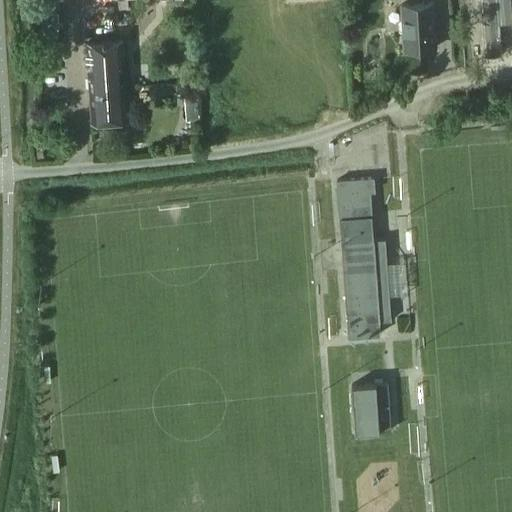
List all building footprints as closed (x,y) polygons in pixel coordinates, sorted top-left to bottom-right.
[(481,0),(485,55),(501,53),(499,22),(511,21),(509,0),(481,0)] [(402,4),(403,17),(399,20),(399,30),(404,32),(405,49),(436,47),(433,2),(402,4)] [(42,38),(56,38),(55,10),(42,11),(42,38)] [(86,42),(91,120),(128,118),(123,40),(86,42)] [(374,177),(338,180),(341,217),(342,217),(351,335),(381,333),(380,320),(391,319),(385,238),(373,239),(372,215),(370,192),(376,191),(374,177)] [(352,384),(356,432),(392,429),(389,381),(352,384)]
